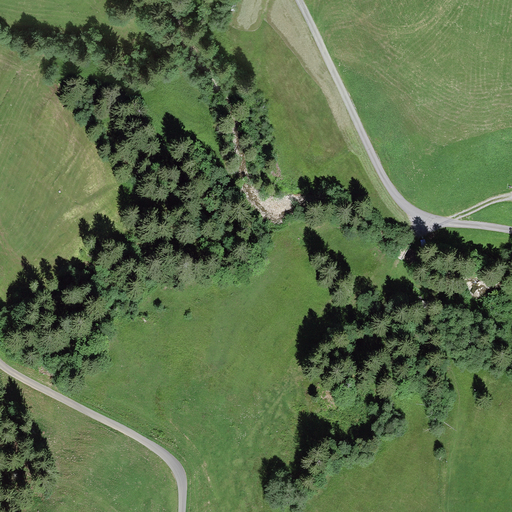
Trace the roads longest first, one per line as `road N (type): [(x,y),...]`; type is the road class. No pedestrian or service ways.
road 1 (unclassified): [(511,230),(415,213),(391,194),(294,0)]
road 2 (track): [(0,364),(161,451),(180,476),(181,511)]
